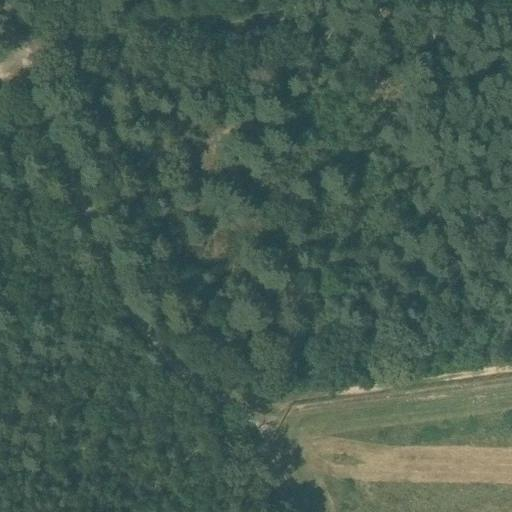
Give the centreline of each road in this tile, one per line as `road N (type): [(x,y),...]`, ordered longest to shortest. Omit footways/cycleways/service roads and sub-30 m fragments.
road 1 (track): [(304,511),(269,429),(145,344),(90,232),(1,0)]
road 2 (track): [(350,0),(74,42),(22,57),(0,74)]
